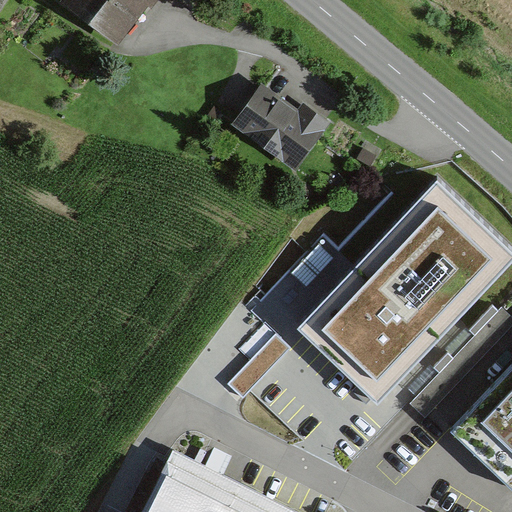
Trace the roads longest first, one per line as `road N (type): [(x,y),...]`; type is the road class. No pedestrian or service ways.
road 1 (secondary): [(511,169),(312,0)]
road 2 (residential): [(193,416),(382,511)]
